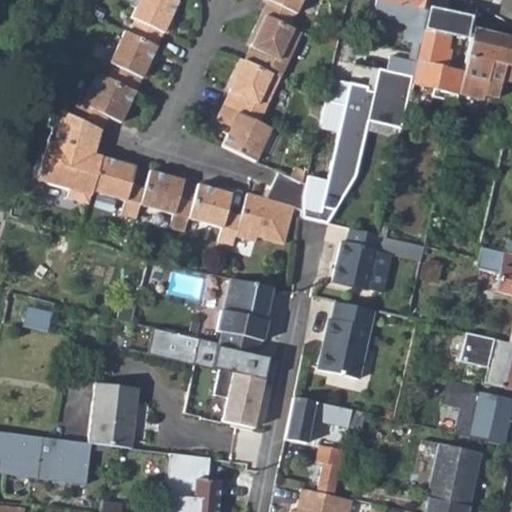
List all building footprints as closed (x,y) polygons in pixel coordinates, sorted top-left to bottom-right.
[(102,0),(102,1),(121,9),(124,0),(102,0)] [(175,0),(136,0),(126,19),(133,22),(128,33),(157,47),(178,1),(175,0)] [(266,0),(267,0),(261,13),(290,27),(302,0),(266,0)] [(373,0),(370,17),(403,26),(400,42),(410,44),(406,62),(388,58),(385,71),(410,77),(417,45),(425,8),(426,0),(373,0)] [(410,77),(407,92),(455,103),(458,88),(462,70),(446,67),(448,59),(444,58),(446,49),(439,48),(442,34),(463,39),(467,17),(425,8),(417,45),(410,77)] [(256,35),(244,61),(279,78),(301,33),(290,27),(261,13),(251,33),(256,35)] [(123,30),(105,65),(112,67),(106,78),(136,92),(157,47),(128,33),(123,30)] [(455,103),(454,109),(484,114),(487,96),(496,97),(500,80),(510,81),(511,69),(511,39),(471,30),(462,70),(458,88),(455,103)] [(236,81),(223,107),(257,124),(279,78),(244,61),(239,59),(229,78),(236,81)] [(407,92),(410,77),(385,71),(377,70),(372,93),(363,91),(364,87),(346,84),(341,106),(322,102),(317,130),(335,134),(325,183),(306,179),(304,186),(299,212),(298,217),(313,220),(316,208),(330,211),(353,179),(365,122),(399,129),(407,92)] [(74,103),(69,116),(101,131),(107,119),(120,126),(136,92),(106,78),(97,74),(83,107),(74,103)] [(341,106),(346,84),(327,80),(322,102),(341,106)] [(223,107),(215,122),(232,129),(223,148),(254,163),(271,130),(257,124),(223,107)] [(48,133),(33,187),(66,197),(65,204),(84,208),(88,195),(97,163),(75,157),(79,142),(48,133)] [(97,163),(88,195),(127,206),(122,219),(132,222),(136,208),(140,194),(131,191),(135,173),(97,163)] [(292,172),(288,179),(300,184),(303,177),(292,172)] [(237,220),(231,239),(256,246),(257,240),(283,248),(293,210),(299,212),(304,186),(300,184),(288,179),(280,175),(265,204),(243,198),(237,220)] [(140,194),(136,208),(173,219),(170,232),(180,235),(184,221),(189,206),(177,203),(182,187),(145,177),(140,194)] [(189,206),(184,221),(222,232),(218,246),(228,249),(231,239),(237,220),(226,217),(230,200),(193,190),(189,206)] [(0,206),(0,218),(7,221),(9,209),(0,206)] [(316,208),(313,220),(322,222),(330,211),(316,208)] [(367,289),(382,292),(387,268),(373,264),(376,250),(391,253),(420,260),(423,247),(379,237),(376,235),(348,229),(345,245),(340,243),(330,282),(367,289)] [(474,259),(472,268),(494,274),(490,292),(511,297),(511,254),(477,246),(474,259)] [(376,250),(373,264),(387,268),(391,253),(376,250)] [(143,291),(204,297),(207,269),(146,263),(143,291)] [(422,264),(419,278),(436,282),(439,267),(422,264)] [(225,284),(218,313),(213,312),(208,333),(217,335),(214,344),(214,347),(242,354),(252,356),(255,344),(260,346),(265,325),(259,323),(269,290),(226,279),(225,284)] [(322,318),(311,368),(354,377),(368,310),(329,301),(326,318),(322,318)] [(49,330),(53,312),(29,306),(24,323),(49,330)] [(131,307),(125,330),(139,333),(145,310),(131,307)] [(260,381),(264,366),(241,360),(242,354),(214,347),(214,344),(150,328),(144,355),(194,366),(197,367),(254,380),(260,381)] [(451,328),(448,341),(480,348),(484,337),(451,328)] [(480,348),(473,379),(482,381),(493,339),(484,337),(480,348)] [(482,381),(481,384),(511,391),(511,343),(509,342),(493,339),(482,381)] [(241,360),(264,366),(265,359),(252,356),(242,354),(241,360)] [(211,385),(210,391),(224,394),(220,410),(218,415),(245,420),(254,380),(197,367),(194,381),(211,385)] [(98,385),(88,443),(130,449),(139,390),(98,385)] [(205,407),(220,410),(224,394),(210,391),(205,407)] [(291,397),(282,440),(304,445),(309,421),(347,428),(351,411),(291,397)] [(351,411),(347,428),(359,431),(363,414),(351,411)] [(458,418),(455,431),(482,438),(485,424),(458,418)] [(0,474),(82,485),(88,443),(0,431),(0,474)] [(319,445),(315,459),(323,461),(316,491),(332,495),(342,450),(319,445)] [(435,450),(420,511),(483,511),(466,508),(477,459),(435,450)] [(202,469),(201,478),(205,479),(206,459),(168,454),(164,498),(170,499),(170,498),(165,497),(168,467),(202,469)] [(169,511),(215,511),(219,480),(205,479),(201,478),(202,469),(168,467),(165,497),(170,498),(169,511)] [(291,510),(290,511),(350,511),(353,500),(332,495),(316,491),(302,488),(298,511),(291,510)]
